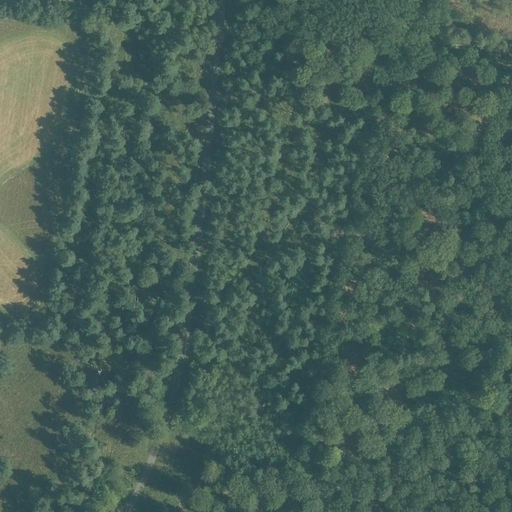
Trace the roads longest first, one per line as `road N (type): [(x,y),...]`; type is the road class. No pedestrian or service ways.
road 1 (unclassified): [(118,511),(172,413),(222,0)]
road 2 (track): [(511,51),(219,32)]
